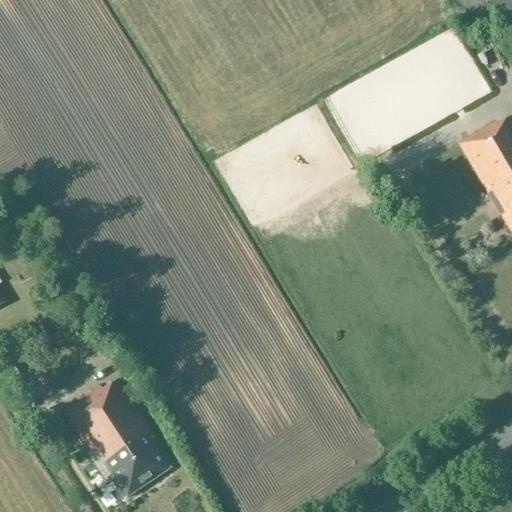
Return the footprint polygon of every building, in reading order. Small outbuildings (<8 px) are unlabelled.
[(444,65),(422,74),(429,90),(450,81),(444,65)] [(511,97),(511,74),(511,72),(497,79),(509,100),(511,97)] [(511,118),(498,127),(496,124),(459,145),(511,234),(511,233),(511,118)] [(482,218),(450,167),(446,170),(437,155),(422,164),(463,230),(482,218)] [(107,354),(124,377),(131,372),(107,339),(91,351),(99,361),(107,354)] [(125,501),(172,469),(158,447),(160,445),(118,381),(102,393),(99,388),(64,415),(99,467),(101,466),(125,501)]
